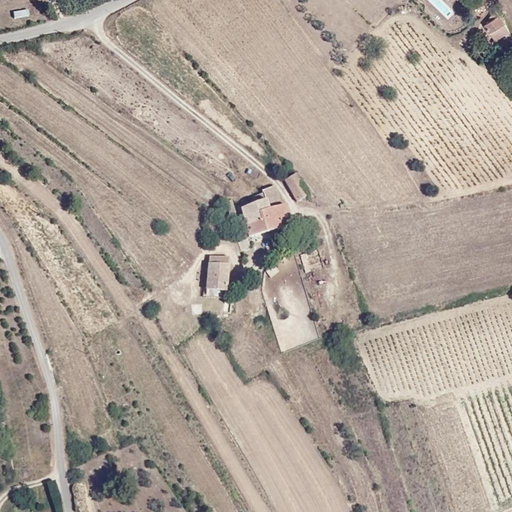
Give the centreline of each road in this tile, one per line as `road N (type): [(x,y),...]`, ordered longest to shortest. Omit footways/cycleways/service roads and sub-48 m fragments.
road 1 (unclassified): [(0,235),(48,375),(70,511)]
road 2 (unclassified): [(123,0),(93,16),(0,35)]
